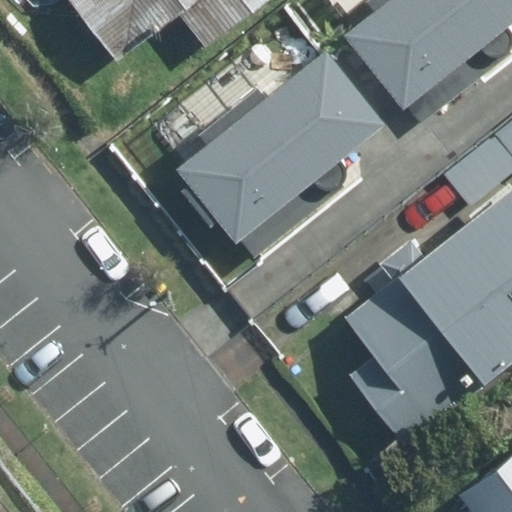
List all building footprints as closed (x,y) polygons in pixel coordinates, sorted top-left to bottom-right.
[(190,5),(216,39),(267,0),(90,0),(130,51),(190,5)] [(406,112),(397,101),(414,88),(420,97),(511,25),(511,0),(392,0),(363,23),(364,24),(348,37),(347,36),(283,86),(275,76),(217,122),(224,131),(193,156),(205,172),(198,178),(236,225),(243,220),(251,230),(406,112)] [(511,122),(502,130),(498,125),(451,164),(481,201),(511,175),(511,122)] [(511,189),(362,307),(390,342),(362,365),(417,432),(444,410),(447,414),(511,363),(511,189)] [(511,511),(511,457),(477,482),(508,511),(511,511)]
